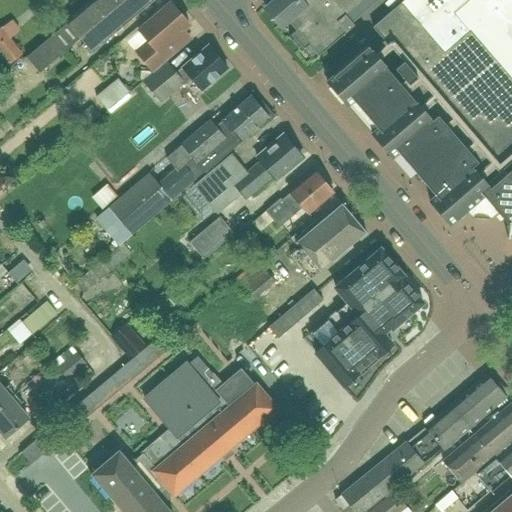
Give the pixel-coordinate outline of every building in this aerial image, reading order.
[(37,73),(79,38),(83,42),(80,45),(88,55),(153,0),(88,0),(65,20),(23,57),(37,73)] [(272,0),(263,8),(279,26),(286,20),(294,29),(287,35),(299,50),(307,44),(317,55),(353,24),(344,15),(361,0),(272,0)] [(367,45),(326,81),(346,105),(352,99),(377,128),(371,133),(391,157),(397,151),(416,173),(434,195),(428,200),(442,216),(449,224),(465,210),(482,195),(497,213),(507,224),(511,224),(511,0),(403,0),(390,11),(372,27),(402,62),(394,68),(407,83),(402,87),(387,70),(367,47),(368,46),(367,45)] [(152,72),(174,54),(165,44),(188,24),(170,2),(137,30),(147,41),(135,51),(152,72)] [(22,55),(10,39),(18,32),(11,23),(3,29),(0,30),(0,53),(8,65),(22,55)] [(201,90),(226,69),(207,45),(175,72),(165,61),(141,81),(160,103),(190,78),(201,90)] [(117,78),(95,96),(106,110),(128,92),(117,78)] [(205,172),(268,117),(249,95),(215,124),(210,118),(165,157),(174,169),(159,182),(150,172),(96,219),(118,245),(195,179),(195,178),(203,171),(205,172)] [(288,167),(301,156),(283,135),(267,149),(266,147),(255,156),(258,160),(245,171),(230,153),(192,186),(215,212),(238,192),(243,198),(271,175),(275,180),(289,168),(288,167)] [(307,214),(332,193),(312,170),(288,190),(290,192),(280,200),(278,197),(263,210),(277,226),(291,214),(290,213),(299,205),(307,214)] [(101,210),(116,197),(105,185),(91,197),(101,210)] [(310,278),(337,255),(365,232),(340,203),(324,217),(320,213),(291,238),(299,246),(289,254),(310,278)] [(202,259),(233,234),(218,217),(188,242),(202,259)] [(75,284),(83,293),(130,253),(122,244),(75,284)] [(421,301),(400,277),(401,276),(401,277),(403,275),(402,274),(401,274),(380,250),(379,248),(378,249),(378,250),(349,275),(351,278),(337,290),(335,287),(334,288),(346,302),(345,302),(346,303),(347,303),(357,315),(356,316),(320,346),(314,352),(342,386),(357,373),(356,371),(375,355),(376,357),(391,344),(382,333),(389,327),(390,328),(391,329),(392,328),(421,303),(421,304),(422,303),(421,301)] [(275,282),(260,265),(235,286),(250,303),(275,282)] [(313,289),(306,295),(316,306),(322,300),(313,289)] [(162,293),(149,304),(159,317),(173,305),(162,293)] [(309,311),(316,306),(306,295),(300,300),(309,311)] [(300,300),(293,306),(303,317),(309,311),(300,300)] [(20,324),(30,335),(56,313),(46,301),(20,324)] [(303,317),(293,306),(287,311),(297,322),(303,317)] [(280,317),(290,328),(297,322),(287,311),(280,317)] [(290,328),(280,317),(274,322),(284,333),(290,328)] [(284,333),(274,322),(268,328),(277,339),(284,333)] [(157,336),(148,345),(158,357),(168,349),(157,336)] [(148,345),(138,353),(148,365),(158,357),(148,345)] [(65,381),(85,363),(71,347),(50,364),(65,381)] [(129,360),(128,361),(138,373),(148,365),(138,353),(129,360)] [(240,369),(222,385),(212,373),(210,374),(196,357),(144,402),(168,430),(128,463),(118,451),(90,474),(123,511),(168,511),(155,496),(165,487),(172,495),(275,408),(255,385),(254,386),(240,369)] [(125,363),(119,369),(129,381),(138,373),(128,361),(125,363)] [(119,369),(109,377),(119,389),(129,381),(119,369)] [(361,511),(424,460),(426,464),(505,397),(485,374),(423,427),(342,494),(357,511),(361,511)] [(109,377),(99,385),(109,397),(119,389),(109,377)] [(0,406),(15,393),(8,385),(3,390),(0,386),(0,406)] [(99,385),(90,393),(100,405),(109,397),(99,385)] [(28,419),(17,406),(22,401),(15,393),(0,406),(0,432),(5,438),(28,419)] [(90,393),(80,402),(90,414),(100,405),(90,393)] [(80,402),(70,410),(80,422),(90,414),(80,402)] [(460,484),(511,439),(511,405),(510,403),(441,461),(460,484)] [(70,410),(60,418),(71,430),(80,422),(70,410)] [(41,434),(20,452),(30,464),(51,447),(41,434)] [(511,442),(476,473),(486,486),(485,487),(491,493),(501,484),(500,483),(507,477),(506,476),(509,473),(511,476),(511,442)] [(412,511),(406,505),(394,490),(366,511),(412,511)] [(511,511),(511,492),(510,490),(505,495),(507,498),(490,511),(511,511)]
